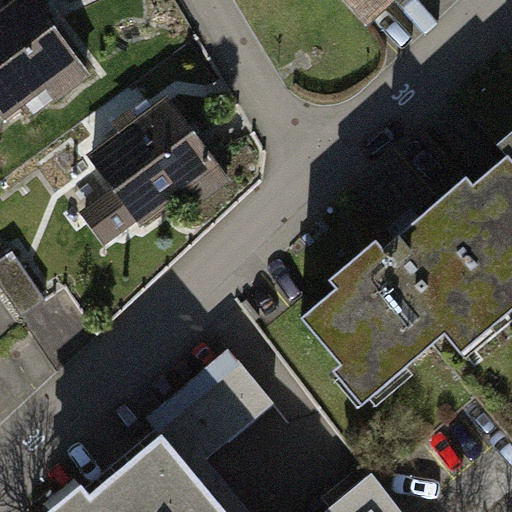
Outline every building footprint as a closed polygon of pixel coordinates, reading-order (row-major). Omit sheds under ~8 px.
[(342,0),(385,46),(435,0),(342,0)] [(25,2),(0,19),(0,125),(8,137),(84,82),(25,2)] [(224,187),(162,116),(96,173),(157,244),(224,187)] [(511,135),(497,148),(510,164),(511,166),(511,135)] [(443,336),(462,359),(511,317),(511,166),(510,164),(472,196),(463,186),(380,255),(372,246),(328,283),(337,295),(304,323),(341,367),(330,376),(357,408),(443,336)] [(511,443),(511,317),(462,359),(450,369),(473,397),(506,436),(511,443)] [(126,447),(49,509),(51,511),(388,511),(362,479),(321,511),(256,511),(210,454),(268,407),(224,353),(164,402),(140,371),(94,408),(126,447)]
